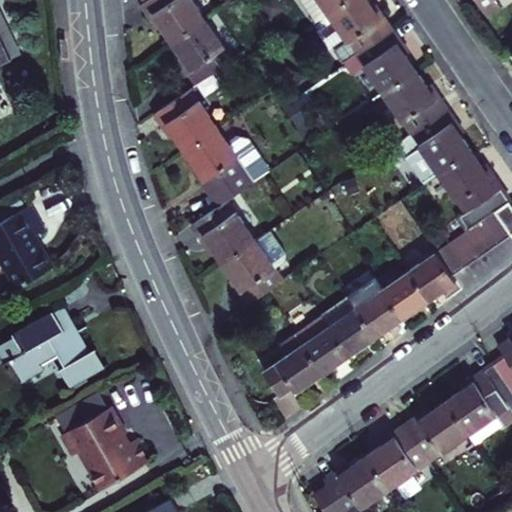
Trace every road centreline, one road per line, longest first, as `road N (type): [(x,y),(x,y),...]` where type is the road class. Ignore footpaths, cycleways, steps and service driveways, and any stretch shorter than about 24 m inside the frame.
road 1 (residential): [(85,0),(100,121),(126,214),(252,479)]
road 2 (residential): [(252,479),(511,281)]
road 3 (unknown): [(224,428),(79,511)]
road 4 (residential): [(511,127),(424,0)]
